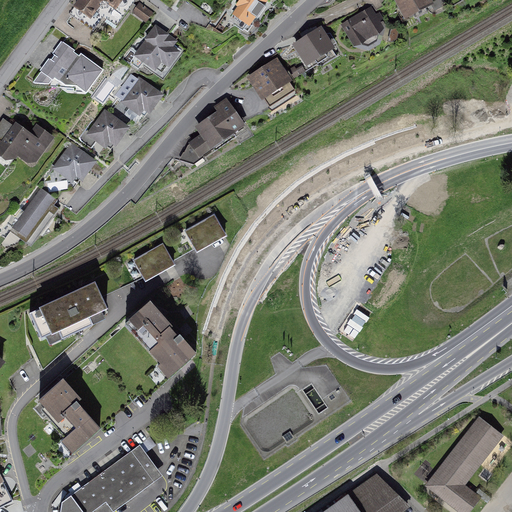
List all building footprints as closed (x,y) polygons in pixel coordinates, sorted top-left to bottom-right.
[(96,0),(105,7),(110,0),(75,0),(70,7),(80,16),(93,0),(96,0)] [(249,23),(265,0),(245,0),(236,13),(249,23)] [(397,0),(405,16),(430,3),(428,0),(397,0)] [(356,44),(383,28),(371,9),(344,25),(356,44)] [(169,66),(179,52),(171,46),(175,41),(157,28),(137,55),(155,69),(161,61),(169,66)] [(308,63),(332,47),(320,30),(297,45),(308,63)] [(63,81),(65,77),(80,55),(62,43),(37,79),(48,86),(55,76),(63,81)] [(80,55),(65,77),(87,92),(102,70),(80,55)] [(263,97),(288,80),(276,61),(251,77),(263,97)] [(149,110),(160,95),(140,81),(125,101),(139,112),(144,106),(149,110)] [(201,155),(235,130),(220,110),(187,135),(201,155)] [(114,144),(126,128),(105,113),(89,135),(105,146),(109,140),(114,144)] [(18,154),(30,136),(15,125),(0,145),(0,155),(5,159),(15,158),(18,154)] [(30,136),(18,154),(28,161),(36,160),(51,138),(36,128),(30,136)] [(83,179),(94,162),(71,146),(55,169),(72,180),(76,174),(83,179)] [(53,206),(56,202),(41,191),(12,232),(31,246),(57,209),(53,206)] [(197,250),(225,235),(215,217),(187,233),(197,250)] [(172,262),(163,244),(133,259),(142,277),(172,262)] [(89,317),(106,309),(96,286),(32,314),(42,337),(59,330),(62,335),(91,322),(89,317)] [(146,349),(167,375),(192,354),(146,300),(134,309),(137,313),(129,320),(151,346),(146,349)] [(73,453),(99,430),(74,402),(79,398),(63,381),(40,402),(71,436),(64,442),(73,453)] [(478,424),(426,490),(453,511),(469,511),(478,502),(464,491),(502,442),(478,424)] [(147,450),(156,444),(151,438),(143,445),(147,450)] [(116,511),(163,476),(140,445),(62,502),(60,511),(116,511)] [(328,511),(399,511),(402,511),(377,477),(328,511)] [(0,506),(11,501),(0,479),(0,506)]
